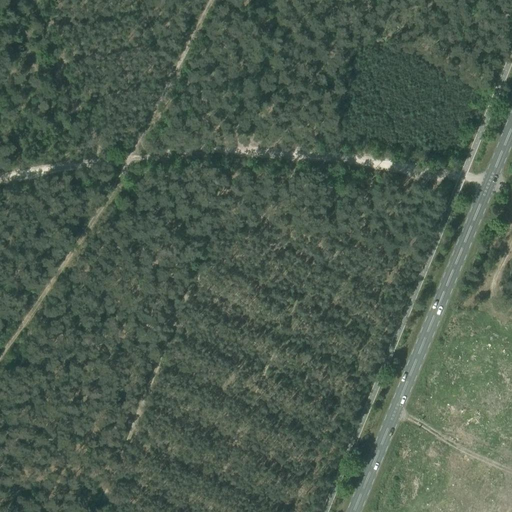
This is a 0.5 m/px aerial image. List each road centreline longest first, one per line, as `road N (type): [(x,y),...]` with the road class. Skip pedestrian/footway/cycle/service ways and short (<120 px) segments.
road 1 (track): [(215,0),(106,201),(0,363)]
road 2 (primary): [(353,511),(511,125)]
road 3 (track): [(128,159),(180,151),(323,156),(439,172),(511,194)]
